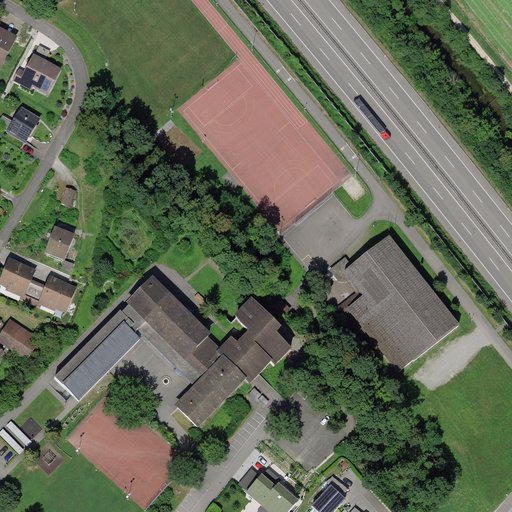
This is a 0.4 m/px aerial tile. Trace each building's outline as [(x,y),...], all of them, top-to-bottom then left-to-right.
[(0,27),(0,70),(17,37),(0,27)] [(35,55),(34,54),(28,65),(25,71),(20,68),(13,81),(32,91),(33,88),(48,95),(62,69),(45,60),(50,51),(40,46),(35,55)] [(41,119),(22,107),(6,133),(26,144),(41,119)] [(76,191),(66,188),(61,205),(71,208),(76,191)] [(75,235),(55,227),(51,235),(44,253),(65,261),(75,235)] [(459,325),(389,238),(343,273),(363,297),(347,309),(399,374),(459,325)] [(36,270),(9,259),(0,280),(0,285),(6,288),(5,290),(21,296),(24,298),(32,280),(36,270)] [(77,288),(50,276),(46,286),(38,304),(41,306),(55,312),(56,309),(66,314),(77,288)] [(121,311),(55,378),(78,403),(140,340),(134,333),(138,330),(195,386),(174,404),(199,429),(245,381),(251,385),(271,364),(275,367),(291,349),(277,333),(281,328),(252,298),(234,316),(249,331),(238,343),(232,337),(220,348),(208,338),(211,335),(153,277),(127,303),(129,306),(122,312),(121,311)] [(46,286),(32,280),(24,298),(21,296),(19,299),(40,309),(41,306),(38,304),(46,286)] [(40,339),(10,319),(0,334),(0,343),(25,361),(40,339)] [(32,442),(11,422),(7,426),(28,446),(32,442)] [(24,450),(3,429),(0,432),(0,434),(19,454),(24,450)] [(289,511),(299,501),(278,483),(276,486),(262,475),(246,493),(268,511),(289,511)] [(331,486),(342,496),(348,490),(333,476),(326,483),(331,487),(331,486)] [(342,496),(331,486),(331,487),(312,507),(317,511),(334,511),(346,500),(342,496)]
